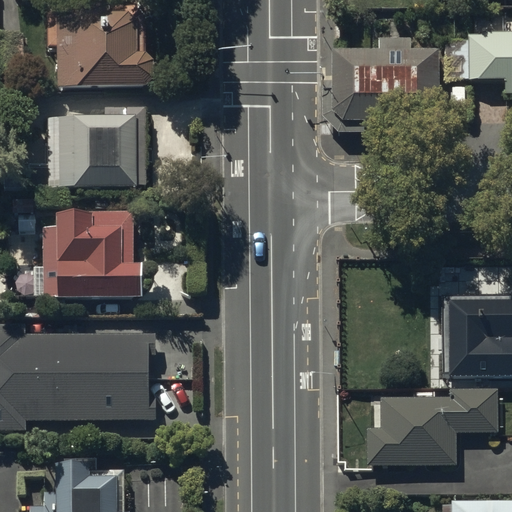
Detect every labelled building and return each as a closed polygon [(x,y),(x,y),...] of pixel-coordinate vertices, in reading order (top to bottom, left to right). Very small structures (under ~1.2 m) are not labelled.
[(145,0),(58,0),(59,93),(145,93),(153,86),(153,68),(146,60),(145,0)] [(23,37),(0,37),(1,76),(24,76),(23,37)] [(511,102),(511,40),(485,41),(485,44),(471,44),(472,89),(507,89),(508,102),(511,102)] [(440,124),(439,53),(412,54),(411,42),(379,42),(380,55),(332,55),(333,94),(323,93),(323,119),(338,135),(372,135),(372,124),(440,124)] [(104,123),(48,123),(48,201),(143,200),(143,112),(104,112),(104,123)] [(34,203),(12,203),(13,218),(18,218),(17,236),(35,236),(35,218),(33,218),(34,203)] [(135,271),(133,216),(84,216),(84,219),(57,219),(57,232),(43,232),(43,271),(35,271),(35,302),(44,302),(44,303),(143,303),(143,271),(135,271)] [(511,300),(441,300),(441,379),(449,379),(449,383),(511,382),(511,306),(511,307),(511,300)] [(25,329),(0,328),(0,436),(27,437),(27,426),(156,426),(156,403),(150,403),(150,361),(156,361),(156,338),(25,338),(25,329)] [(451,403),(382,402),(382,432),(369,431),(369,471),(456,471),(456,437),(499,437),(499,392),(451,392),(451,403)] [(89,469),(56,469),(56,498),(45,498),(44,511),(29,511),(28,511),(124,511),(124,475),(89,475),(89,469)]
